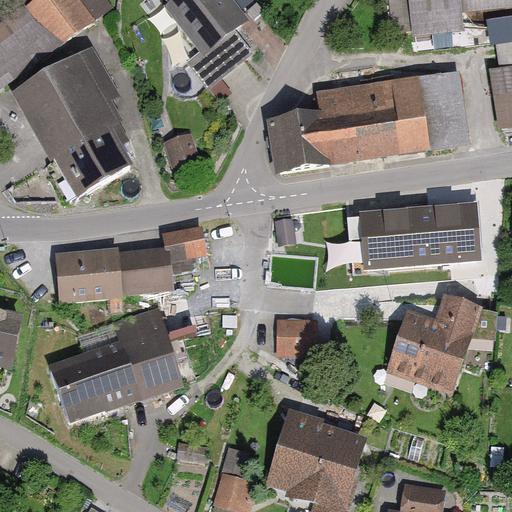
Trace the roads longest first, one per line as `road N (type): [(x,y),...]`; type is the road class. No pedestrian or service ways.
road 1 (residential): [(511,165),(279,198),(244,192)]
road 2 (residential): [(244,192),(217,207),(0,231)]
road 3 (unclassified): [(328,0),(267,114),(246,162),(244,192)]
road 4 (residential): [(0,431),(140,511)]
